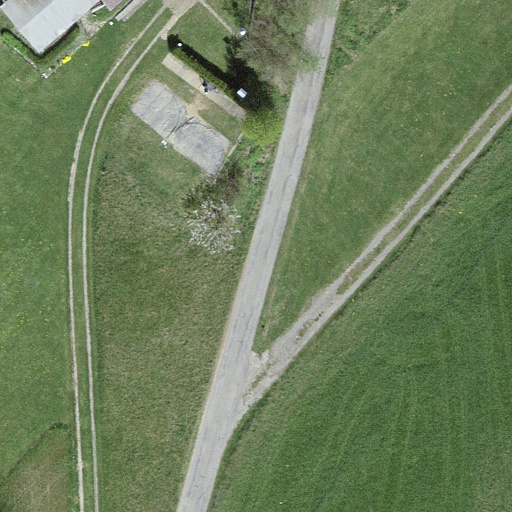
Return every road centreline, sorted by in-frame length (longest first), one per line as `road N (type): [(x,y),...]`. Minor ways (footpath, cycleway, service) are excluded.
road 1 (track): [(171,6),(115,75),(80,170),(89,511)]
road 2 (unclassified): [(194,511),(327,0)]
road 3 (track): [(217,421),(511,98)]
